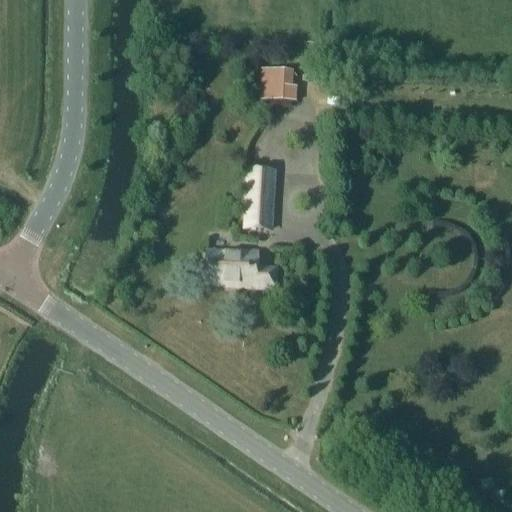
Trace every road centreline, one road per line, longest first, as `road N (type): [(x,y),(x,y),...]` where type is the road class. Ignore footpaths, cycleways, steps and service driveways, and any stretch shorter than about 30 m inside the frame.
road 1 (tertiary): [(349,511),(5,281)]
road 2 (tertiary): [(5,281),(60,182),(70,145),(74,0)]
